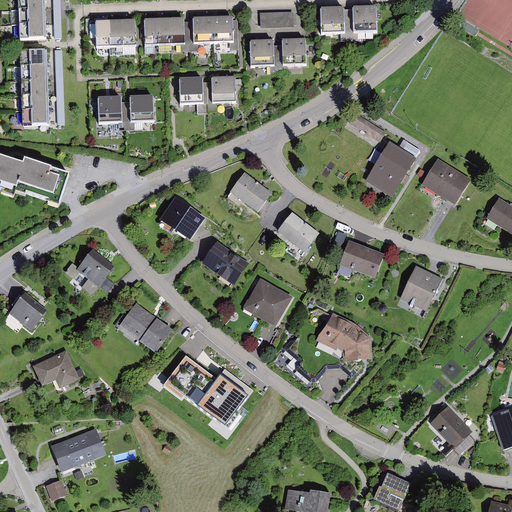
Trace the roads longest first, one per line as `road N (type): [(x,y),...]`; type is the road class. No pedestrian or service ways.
road 1 (residential): [(97,213),(119,248),(197,328),(313,413),(392,457),(511,489)]
road 2 (residential): [(511,270),(431,257),(343,222),(286,186),(255,145)]
road 3 (residential): [(453,0),(361,85),(255,145)]
road 4 (track): [(387,454),(486,369),(511,329)]
road 5 (residential): [(255,145),(97,213)]
road 6 (track): [(313,413),(319,440),(360,486),(348,511)]
